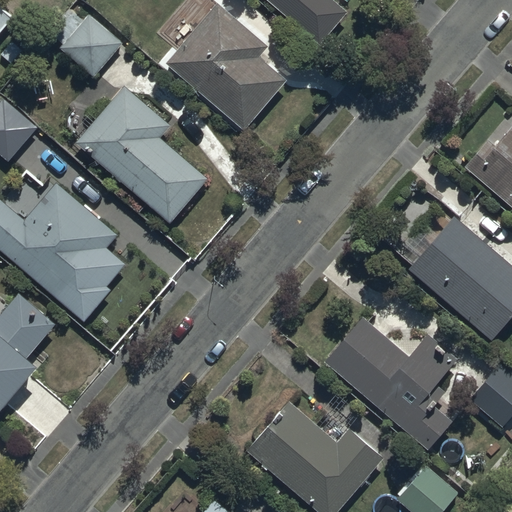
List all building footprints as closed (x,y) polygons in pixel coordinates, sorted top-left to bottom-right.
[(271,0),(321,43),(349,10),(338,0),(271,0)] [(218,2),(166,60),(244,129),(288,80),(260,56),(268,47),(218,2)] [(0,36),(15,19),(0,6),(0,36)] [(88,12),(59,46),(96,76),(124,41),(88,12)] [(127,86),(78,140),(170,224),(210,179),(161,134),(170,124),(127,86)] [(0,107),(0,158),(8,166),(38,132),(4,103),(0,107)] [(511,119),(507,116),(464,165),(511,205),(511,119)] [(24,218),(0,197),(0,248),(85,320),(111,288),(108,286),(126,264),(106,246),(117,233),(55,181),(24,218)] [(511,263),(455,215),(410,268),(492,338),(511,314),(511,263)] [(0,411),(39,365),(29,356),(56,325),(19,294),(0,316),(0,411)] [(363,317),(327,360),(430,447),(453,420),(436,406),(448,391),(438,384),(459,359),(428,333),(409,356),(363,317)] [(504,428),(511,417),(511,374),(501,365),(471,401),(504,428)] [(289,399),(247,448),(322,511),(337,511),(386,456),(350,426),(338,441),(289,399)] [(426,466),(398,498),(414,511),(441,511),(457,493),(426,466)] [(229,511),(214,499),(202,511),(229,511)]
